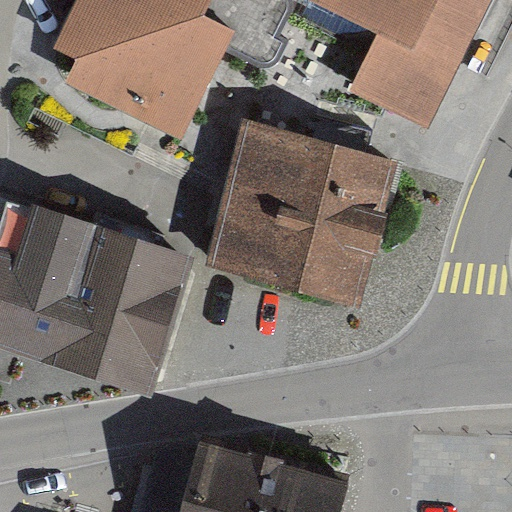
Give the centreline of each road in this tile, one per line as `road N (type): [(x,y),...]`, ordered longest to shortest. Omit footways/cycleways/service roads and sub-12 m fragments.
road 1 (tertiary): [(399,373),(0,444)]
road 2 (tertiary): [(466,367),(474,280),(511,160)]
road 3 (residential): [(395,511),(399,373)]
